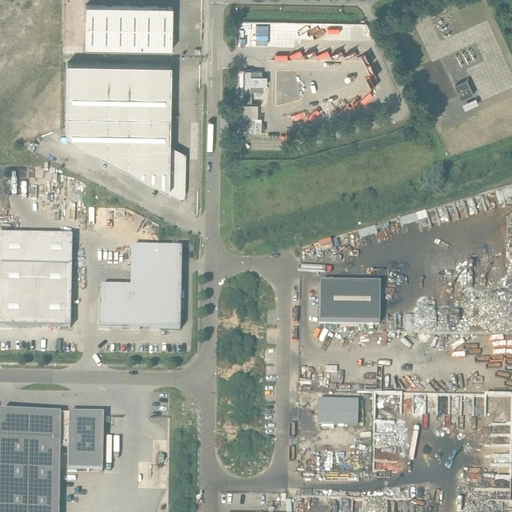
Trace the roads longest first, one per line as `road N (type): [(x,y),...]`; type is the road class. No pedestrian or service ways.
road 1 (residential): [(210,265),(263,268),(282,289),(273,469),(244,481),(214,467),(208,381)]
road 2 (residential): [(210,265),(216,0)]
road 3 (residential): [(0,376),(208,381)]
road 4 (unknown): [(278,280),(347,271),(407,246),(468,239)]
road 5 (unknown): [(273,469),(444,474)]
road 6 (unknown): [(131,379),(121,511)]
